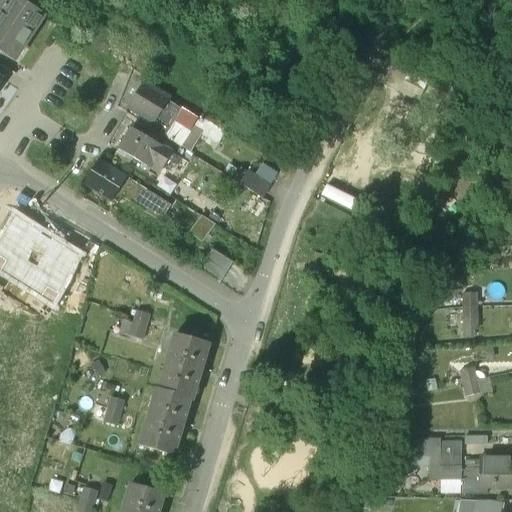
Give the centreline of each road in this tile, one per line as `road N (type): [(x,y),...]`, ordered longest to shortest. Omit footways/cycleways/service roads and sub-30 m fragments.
road 1 (unclassified): [(399,0),(280,223),(250,319)]
road 2 (residential): [(0,162),(250,319)]
road 3 (residential): [(190,511),(250,319)]
road 4 (residential): [(0,151),(73,31)]
